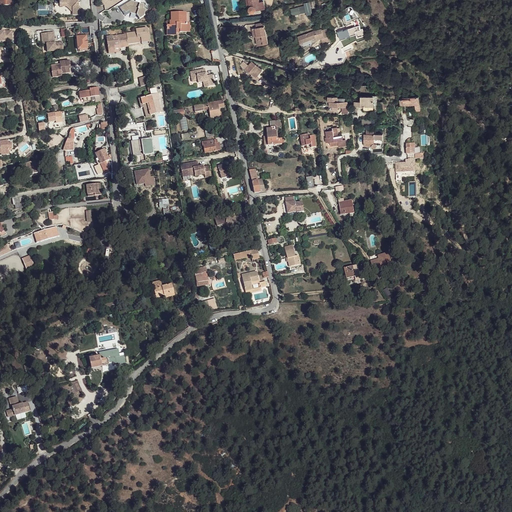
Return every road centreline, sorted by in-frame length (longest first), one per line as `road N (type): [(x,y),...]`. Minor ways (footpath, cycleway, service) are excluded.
road 1 (unclassified): [(252,195),(276,305),(193,326),(139,373),(116,409),(0,494)]
road 2 (unclassified): [(252,195),(337,185),(344,155),(399,156)]
road 3 (unclassified): [(220,50),(252,195)]
road 4 (unclassified): [(108,114),(71,126),(61,149),(33,151),(1,169)]
